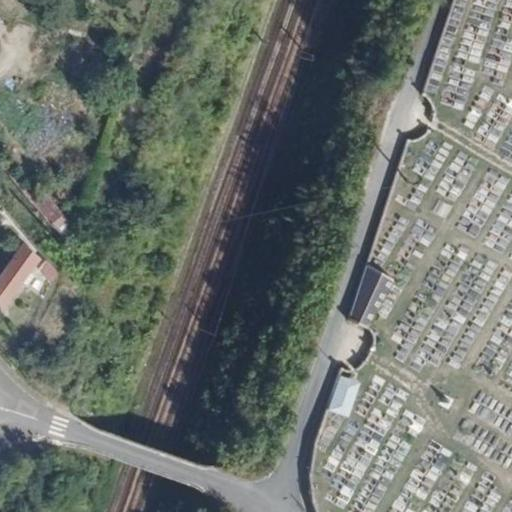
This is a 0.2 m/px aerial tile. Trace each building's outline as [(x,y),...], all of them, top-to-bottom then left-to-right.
[(34,203),(66,241),(72,222),(45,193),(34,203)] [(22,247),(0,275),(0,306),(0,307),(36,258),(22,247)] [(37,268),(50,284),(54,273),(44,261),(37,268)] [(354,319),(365,325),(392,279),(364,265),(348,307),(354,319)] [(338,375),(327,409),(344,415),(356,381),(338,375)]
